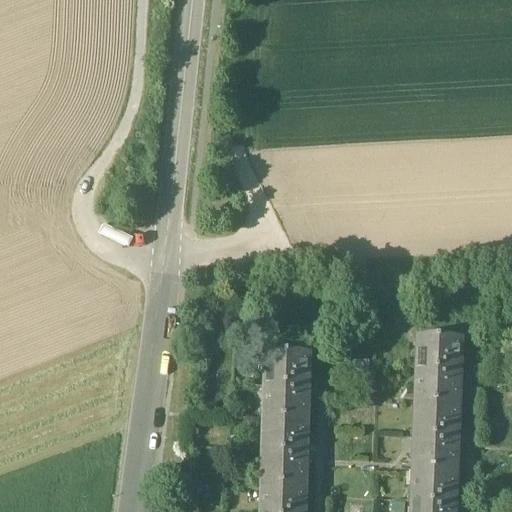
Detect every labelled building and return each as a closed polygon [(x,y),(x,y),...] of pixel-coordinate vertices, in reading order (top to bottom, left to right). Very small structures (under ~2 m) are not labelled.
[(461,343),(420,341),(418,408),(458,410),(461,343)] [(308,358),(267,357),(266,423),(307,425),(308,358)] [(458,410),(418,408),(415,475),(456,477),(458,410)] [(307,425),(266,423),(264,490),(305,491),(307,425)] [(454,511),(456,477),(415,475),(413,511),(454,511)] [(304,511),(305,491),(264,490),(263,511),(304,511)]
